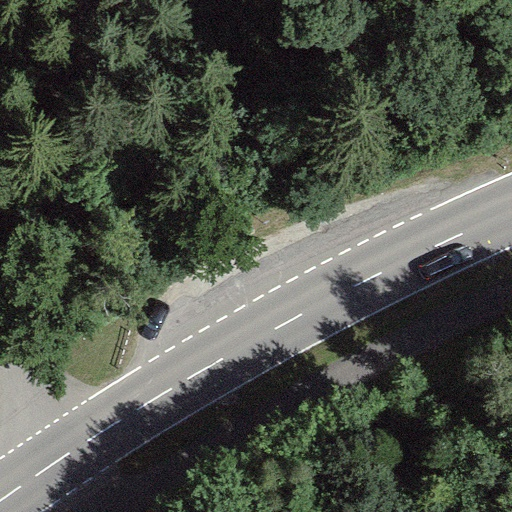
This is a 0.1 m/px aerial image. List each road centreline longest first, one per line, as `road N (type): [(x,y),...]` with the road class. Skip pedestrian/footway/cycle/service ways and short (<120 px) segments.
road 1 (secondary): [(0,507),(288,320),(511,220)]
road 2 (track): [(102,16),(71,180),(16,334)]
road 3 (track): [(16,334),(26,406),(87,511)]
